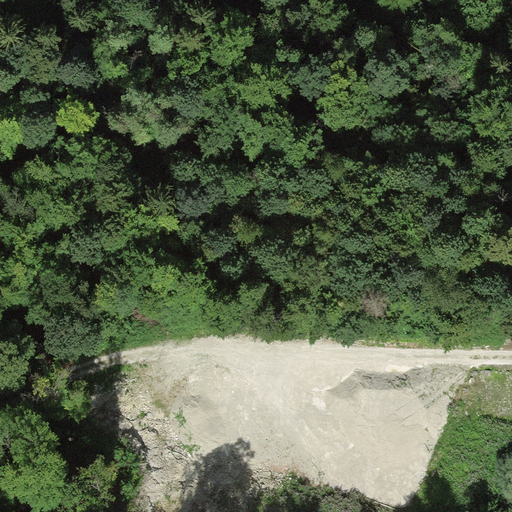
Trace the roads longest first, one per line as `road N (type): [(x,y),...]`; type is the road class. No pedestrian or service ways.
road 1 (track): [(511,368),(259,341),(111,352),(0,388)]
road 2 (track): [(511,185),(435,162),(0,159)]
